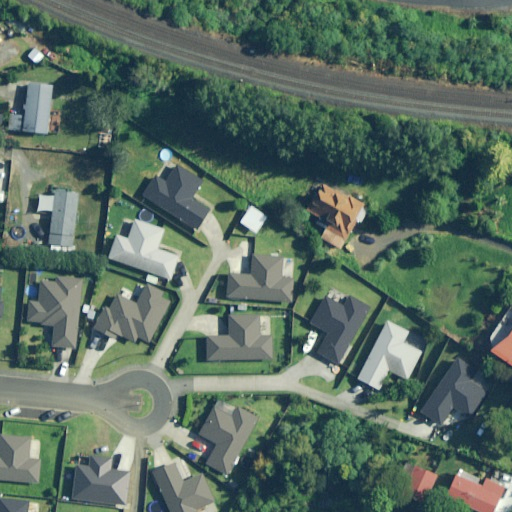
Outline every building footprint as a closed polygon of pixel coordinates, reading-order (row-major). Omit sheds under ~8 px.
[(56,86),(27,82),(22,131),(51,134),(56,86)] [(112,132),(101,130),(98,147),(109,148),(112,132)] [(202,181),(178,164),(167,181),(158,175),(144,195),(197,231),(212,209),(192,196),(202,181)] [(365,206),(323,182),(306,212),(347,236),(365,206)] [(80,194),(54,191),(47,242),(74,245),(80,194)] [(166,231),(137,220),(129,240),(118,235),(109,258),(171,281),(180,257),(159,249),(166,231)] [(296,258),(253,255),(252,275),(230,274),(228,298),(294,302),(295,279),(296,258)] [(56,277),(55,282),(42,281),(39,302),(31,302),(29,322),(56,325),(53,346),(77,349),(85,280),(56,277)] [(105,307),(97,329),(95,333),(115,340),(117,336),(136,343),(138,338),(155,344),(171,301),(162,297),(164,291),(147,285),(139,304),(117,296),(112,310),(105,307)] [(372,309),(352,296),(345,308),(327,297),(311,323),(329,334),(319,351),(339,364),(372,309)] [(511,311),(487,350),(511,365),(511,311)] [(262,337),(261,315),(230,315),(230,336),(208,337),(208,361),(274,360),(274,337),(262,337)] [(415,335),(388,321),(359,379),(381,390),(390,371),(408,380),(423,353),(409,346),(415,335)] [(475,369),(459,358),(423,410),(444,424),(456,408),(470,418),(488,393),(468,379),(475,369)] [(234,418),(216,408),(200,435),(217,445),(207,464),(227,476),(260,419),(240,407),(234,418)] [(32,438),(1,436),(0,454),(0,480),(41,482),(42,460),(31,460),(32,438)] [(216,511),(207,491),(212,489),(204,472),(187,481),(178,462),(152,475),(170,511),(216,511)] [(439,476),(414,466),(401,494),(426,505),(439,476)] [(481,485),(455,473),(445,496),(480,511),(492,511),(504,486),(484,478),(481,485)] [(27,511),(28,501),(0,498),(0,511),(27,511)]
